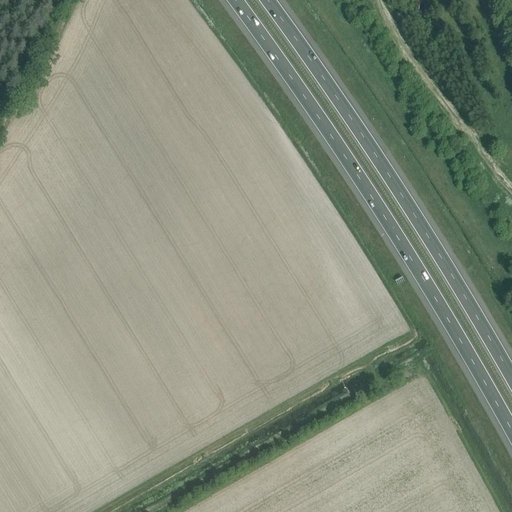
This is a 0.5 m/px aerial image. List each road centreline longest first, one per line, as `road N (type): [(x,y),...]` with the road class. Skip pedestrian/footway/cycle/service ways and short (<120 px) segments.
road 1 (motorway): [(234,0),(314,110),(511,429)]
road 2 (motorway): [(511,379),(267,0)]
